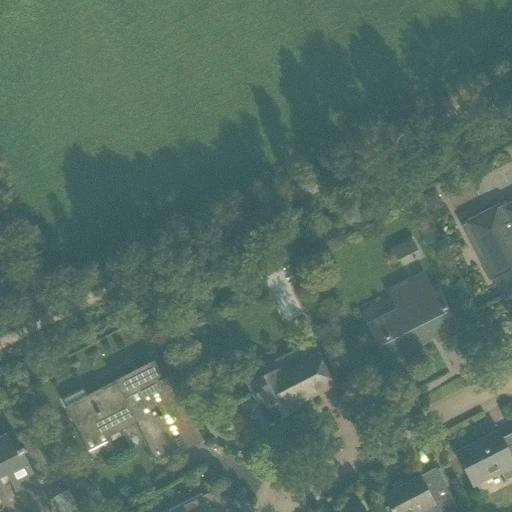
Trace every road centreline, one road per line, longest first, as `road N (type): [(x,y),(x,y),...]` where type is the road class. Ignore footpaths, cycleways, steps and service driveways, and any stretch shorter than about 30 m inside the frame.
road 1 (unclassified): [(0,344),(511,86)]
road 2 (residential): [(287,511),(307,482),(511,370)]
